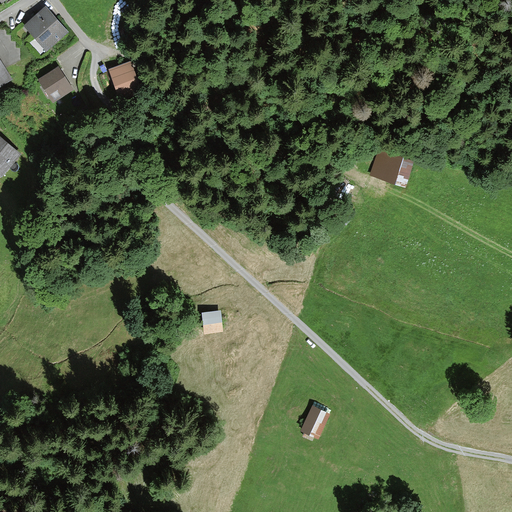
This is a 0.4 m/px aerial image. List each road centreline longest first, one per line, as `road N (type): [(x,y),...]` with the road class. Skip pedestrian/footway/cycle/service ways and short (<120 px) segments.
road 1 (track): [(97,50),(97,89),(170,206),(413,429),(511,460)]
road 2 (track): [(511,102),(303,114),(229,101),(142,60),(97,50)]
